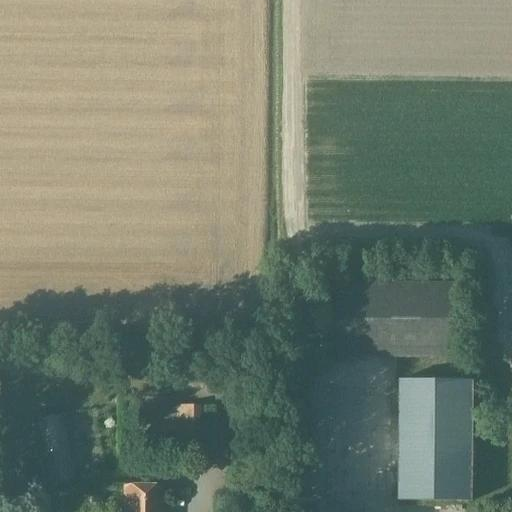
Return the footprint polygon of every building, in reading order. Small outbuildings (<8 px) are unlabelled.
[(452,283),(341,283),(341,355),(452,356),(452,283)] [(472,501),(473,380),(400,379),(400,500),(472,501)] [(154,408),(154,389),(131,388),(130,407),(154,408)] [(174,405),(174,446),(199,446),(199,405),(174,405)] [(32,408),(42,469),(60,466),(50,406),(32,408)] [(162,511),(163,485),(123,485),(122,511),(162,511)]
